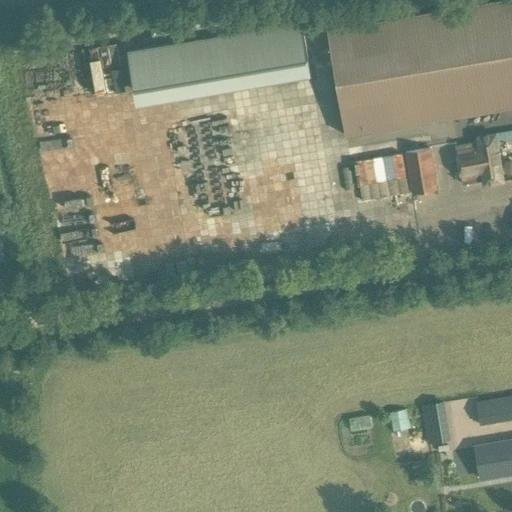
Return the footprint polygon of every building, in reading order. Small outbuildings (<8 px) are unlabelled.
[(511,0),(500,0),(327,30),(346,136),(511,107),(511,0)] [(143,100),(318,72),(309,17),(134,45),(143,100)] [(478,142),(456,145),(463,185),(484,182),(485,186),(504,183),(496,135),(477,138),(478,142)] [(439,190),(432,148),(407,152),(414,194),(439,190)] [(509,419),(506,398),(480,402),(484,424),(509,419)] [(428,440),(452,437),(448,399),(424,401),(428,440)] [(511,439),(477,445),(482,476),(511,471),(511,439)]
